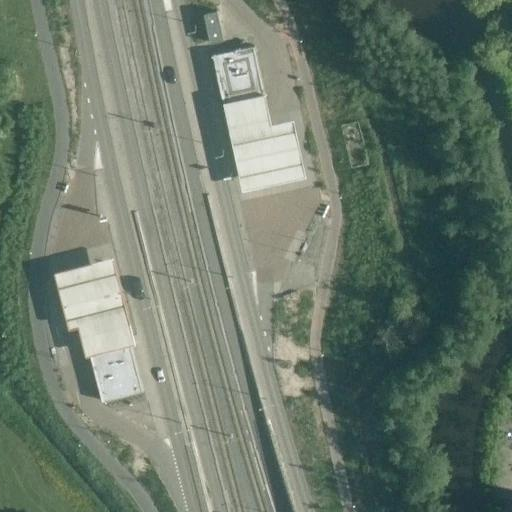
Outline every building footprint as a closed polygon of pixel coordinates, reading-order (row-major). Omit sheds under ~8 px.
[(223,40),(216,11),(204,13),(210,43),(223,40)] [(254,49),(255,48),(255,46),(212,55),(213,57),(215,57),(224,101),(222,101),(223,104),(225,103),(225,102),(262,94),(263,95),(265,95),(265,92),(263,92),(254,49)] [(271,120),(265,95),(263,95),(262,94),(225,102),(225,103),(223,104),(242,189),(306,173),(293,116),(271,120)] [(113,254),(54,269),(68,327),(78,324),(85,353),(89,352),(92,352),(92,353),(129,344),(128,342),(131,342),(135,340),(113,254)] [(92,353),(92,352),(89,352),(90,355),(91,354),(103,398),(101,398),(102,401),(143,390),(143,388),(141,388),(130,345),(132,344),(131,342),(128,342),(129,344),(92,353)]
